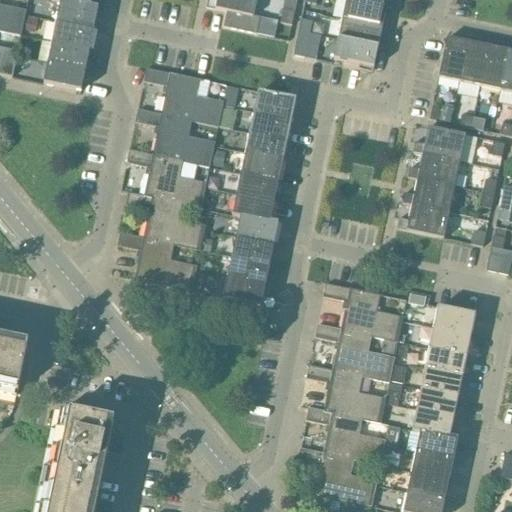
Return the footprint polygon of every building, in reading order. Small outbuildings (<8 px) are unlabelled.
[(35,20),(39,0),(28,0),(25,18),(35,20)] [(91,0),(52,0),(52,4),(60,6),(60,4),(89,11),(90,9),(91,0)] [(217,0),(215,11),(223,13),(224,13),(226,14),(223,30),(256,36),(260,19),(253,18),(256,0),(217,0)] [(346,0),(342,20),(382,28),(382,29),(385,30),(388,17),(384,16),(386,10),(386,8),(346,0)] [(345,0),(346,0),(386,8),(386,10),(389,10),(391,0),(345,0)] [(60,6),(56,25),(93,33),(98,11),(90,9),(89,11),(60,4),(60,6)] [(0,34),(20,39),(25,15),(0,9),(0,34)] [(283,11),(280,25),(292,27),(295,13),(283,11)] [(38,21),(35,20),(25,18),(25,19),(26,19),(23,32),(35,34),(38,21)] [(342,20),(337,42),(377,50),(377,51),(381,52),(384,37),(380,37),(382,29),(382,28),(342,20)] [(312,24),(301,21),(298,33),(309,36),(310,36),(312,24)] [(56,25),(52,45),(89,53),(93,33),(56,25)] [(304,59),(309,36),(298,33),(293,57),(304,59)] [(309,36),(304,59),(316,62),(321,38),(310,36),(309,36)] [(455,41),(446,40),(438,79),(460,84),(468,44),(469,44),(470,40),(456,38),(455,41)] [(333,63),(359,68),(373,71),(377,51),(377,50),(337,42),(333,63)] [(489,49),(490,45),(476,42),(476,46),(469,44),(468,44),(460,84),(480,88),(488,48),(489,49)] [(52,45),(48,65),(85,73),(89,53),(52,45)] [(480,88),(500,92),(508,53),(509,53),(510,49),(497,46),(496,50),(489,49),(488,48),(480,88)] [(0,76),(12,79),(17,55),(0,51),(0,76)] [(500,92),(511,94),(511,53),(509,53),(508,53),(500,92)] [(43,86),(81,94),(85,73),(48,65),(43,86)] [(196,81),(146,71),(144,84),(169,89),(163,117),(187,122),(187,123),(219,129),(224,106),(192,99),(196,81)] [(258,94),(254,115),(291,123),(295,102),(258,94)] [(430,122),(442,124),(444,113),(432,110),(430,122)] [(138,111),(136,119),(135,124),(160,129),(154,157),(154,158),(197,167),(210,170),(215,146),(183,140),(187,123),(187,122),(163,117),(138,111)] [(254,115),(249,136),(286,144),(291,123),(254,115)] [(462,117),(460,128),(472,130),(474,119),(462,117)] [(483,133),(486,122),(474,119),(472,130),(483,133)] [(511,126),(503,125),(500,136),(511,139),(511,137),(511,126)] [(460,164),(465,137),(427,129),(424,145),(415,143),(413,154),(422,156),(422,155),(460,164)] [(249,136),(245,156),(282,164),(286,144),(249,136)] [(491,157),(502,159),(505,146),(494,143),(491,157)] [(154,157),(130,152),(127,165),(152,171),(146,198),(145,199),(179,206),(178,207),(201,212),(207,187),(193,184),(197,167),(154,158),(154,157)] [(214,152),(211,168),(222,170),(225,154),(214,152)] [(454,189),(460,164),(422,155),(422,156),(419,171),(410,169),(407,180),(417,182),(417,180),(454,189)] [(245,156),(240,175),(278,184),(282,164),(245,156)] [(240,175),(236,195),(273,203),(278,184),(240,175)] [(402,205),(412,207),(412,206),(449,215),(454,189),(417,180),(417,182),(414,196),(404,194),(402,205)] [(497,184),(485,181),(482,195),(494,197),(497,184)] [(127,201),(126,208),(150,213),(144,241),(170,246),(170,247),(200,253),(203,241),(205,228),(175,222),(178,207),(179,206),(145,199),(146,198),(129,195),(127,201)] [(269,224),(269,223),(273,203),(236,195),(231,218),(240,220),(240,218),(269,224)] [(491,211),(494,197),(482,195),(479,208),(491,211)] [(511,209),(511,198),(502,197),(500,209),(511,211),(511,209)] [(443,241),(449,215),(412,206),(412,207),(408,222),(399,220),(396,232),(443,241)] [(498,221),(509,223),(511,211),(500,209),(498,221)] [(240,220),(236,239),(273,247),(278,225),(269,223),(269,224),(240,218),(240,220)] [(496,230),(495,230),(491,248),(502,251),(506,232),(496,230)] [(474,233),(471,246),(483,249),(486,235),(474,233)] [(120,235),(117,249),(142,254),(136,281),(192,293),(191,295),(200,297),(205,275),(196,273),(197,269),(167,263),(170,247),(170,246),(144,241),(120,235)] [(236,239),(231,258),(269,266),(273,247),(236,239)] [(203,241),(200,253),(209,255),(212,243),(203,241)] [(487,269),(486,273),(497,276),(502,251),(491,248),(487,269)] [(511,253),(502,251),(497,276),(508,278),(509,276),(511,259),(511,253)] [(231,258),(227,279),(264,287),(269,266),(231,258)] [(227,279),(222,301),(260,309),(264,287),(227,279)] [(377,296),(326,286),(323,299),(348,304),(342,331),(342,332),(369,338),(368,339),(398,345),(399,337),(403,320),(373,314),(377,296)] [(410,295),(408,304),(425,308),(427,299),(410,295)] [(437,309),(433,330),(471,338),(475,317),(437,309)] [(317,326),(314,341),(340,346),(334,373),(360,379),(360,380),(389,386),(394,362),(365,356),(368,339),(369,338),(342,332),(342,331),(317,326)] [(466,359),(471,338),(433,330),(429,351),(466,359)] [(0,395),(16,399),(26,350),(14,347),(0,344),(0,395)] [(462,379),(466,359),(429,351),(425,371),(462,379)] [(334,373),(309,368),(306,381),(331,386),(325,414),(359,421),(359,422),(381,427),(386,402),(356,396),(360,380),(360,379),(334,373)] [(458,399),(462,379),(425,371),(421,391),(458,399)] [(421,391),(416,412),(454,420),(458,399),(421,391)] [(309,410),(306,423),(331,429),(325,456),(350,462),(380,468),(385,445),(356,438),(359,422),(359,421),(325,414),(309,410)] [(449,440),(450,439),(454,420),(416,412),(412,434),(420,435),(420,434),(449,440)] [(108,424),(59,413),(56,430),(38,511),(89,511),(99,463),(105,464),(107,454),(119,457),(122,441),(104,437),(108,424)] [(410,433),(406,452),(416,454),(453,462),(457,441),(450,439),(449,440),(420,434),(420,435),(412,434),(410,433)] [(387,441),(385,449),(395,451),(396,443),(387,441)] [(316,497),(343,503),(341,511),(369,511),(370,509),(371,509),(376,485),(347,479),(350,462),(325,456),(300,450),(297,464),(322,469),(316,497)] [(416,454),(412,475),(449,483),(453,462),(416,454)] [(511,481),(511,457),(505,456),(500,479),(511,481)] [(412,475),(407,495),(444,503),(449,483),(412,475)] [(407,495),(403,511),(442,511),(444,503),(407,495)]
